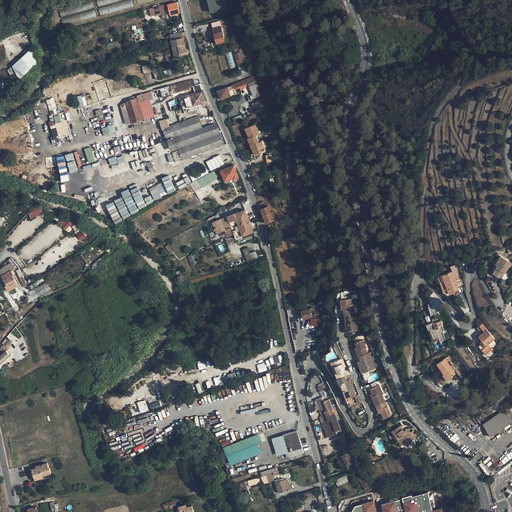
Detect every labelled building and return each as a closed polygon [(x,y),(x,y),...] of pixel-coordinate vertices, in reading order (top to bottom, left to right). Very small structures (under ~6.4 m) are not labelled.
[(118,9),(133,7),(132,0),(129,0),(117,2),(118,9)] [(208,0),(211,12),(223,10),(221,0),(220,0),(208,0)] [(167,4),(153,7),(155,14),(169,11),(168,5),(167,4)] [(421,17),(422,9),(403,8),(402,16),(421,17)] [(212,24),(214,34),(216,39),(217,44),(225,42),(220,22),(212,24)] [(170,35),(170,36),(170,38),(171,41),(183,38),(182,32),(170,35)] [(171,41),(172,46),(185,43),(183,38),(171,41)] [(186,49),(185,43),(172,46),(172,47),(175,57),(181,56),(180,53),(187,51),(186,49)] [(37,64),(34,46),(12,66),(19,79),(37,64)] [(240,68),(244,66),(248,65),(246,57),(242,49),(239,50),(242,59),(237,60),(240,68)] [(235,66),(231,54),(226,55),(230,68),(235,66)] [(247,83),(256,80),(255,76),(241,82),(243,85),(247,83)] [(201,84),(198,78),(175,85),(161,89),(163,97),(177,93),(177,92),(193,87),(201,84)] [(247,83),(250,90),(259,86),(256,80),(247,83)] [(229,93),(227,88),(218,92),(221,100),(230,96),(229,93)] [(208,102),(203,90),(184,97),(188,108),(208,102)] [(139,104),(151,100),(149,93),(137,96),(125,100),(132,124),(144,120),(139,104)] [(77,97),(78,107),(86,106),(85,96),(77,97)] [(46,100),(50,112),(57,109),(53,98),(46,100)] [(156,117),(151,100),(139,104),(144,120),(156,117)] [(254,109),(262,106),(261,101),(252,103),(254,109)] [(71,135),(66,120),(62,121),(60,114),(54,116),(55,120),(49,122),(53,137),(59,135),(59,138),(71,135)] [(167,138),(167,141),(175,138),(203,128),(199,117),(169,128),(168,127),(163,129),(163,130),(162,130),(165,139),(167,138)] [(179,149),(221,134),(217,123),(203,128),(175,138),(179,149)] [(246,129),(249,138),(251,137),(252,141),(250,142),(253,150),(257,148),(259,153),(266,151),(262,141),(260,142),(257,135),(260,134),(256,124),(246,129)] [(113,125),(101,128),(103,135),(115,133),(113,125)] [(224,145),(221,134),(179,149),(182,160),(224,145)] [(179,149),(175,138),(167,141),(175,163),(182,160),(179,149)] [(88,163),(94,162),(91,147),(84,148),(88,163)] [(73,153),(65,155),(69,173),(77,171),(73,153)] [(206,161),(211,171),(224,164),(219,154),(206,161)] [(60,182),(68,181),(64,156),(57,157),(60,182)] [(221,171),(225,181),(233,179),(233,180),(239,178),(234,166),(221,171)] [(217,179),(214,171),(199,179),(205,187),(217,179)] [(199,179),(190,184),(195,192),(201,189),(205,187),(199,179)] [(163,182),(157,185),(162,196),(168,193),(163,182)] [(206,197),(204,193),(203,191),(201,189),(195,192),(200,200),(206,197)] [(230,208),(236,204),(231,194),(225,198),(230,208)] [(224,211),(230,208),(225,198),(217,202),(224,211)] [(109,212),(115,209),(113,202),(106,205),(109,212)] [(218,214),(224,211),(217,202),(212,204),(218,214)] [(274,221),(271,213),(268,206),(261,209),(266,224),(274,221)] [(245,224),(250,222),(249,220),(245,210),(228,216),(235,226),(243,223),(242,221),(244,221),(245,224)] [(231,226),(231,228),(235,226),(228,216),(219,220),(220,223),(214,226),(217,234),(225,230),(224,228),(231,226)] [(63,229),(72,226),(68,218),(60,221),(63,229)] [(235,226),(243,236),(253,232),(250,222),(245,224),(244,221),(242,221),(243,223),(235,226)] [(235,239),(243,236),(235,226),(231,228),(233,233),(235,239)] [(83,231),(76,234),(80,241),(86,237),(83,231)] [(252,260),(250,254),(248,248),(244,249),(248,261),(252,260)] [(256,251),(250,254),(252,260),(258,258),(256,251)] [(188,256),(191,265),(196,263),(193,254),(188,256)] [(501,256),(496,265),(498,266),(496,268),(494,272),(502,277),(511,263),(501,256)] [(8,291),(18,285),(12,275),(14,274),(11,271),(15,269),(11,263),(4,267),(7,272),(2,275),(6,283),(7,285),(6,286),(8,291)] [(451,267),(452,272),(453,275),(459,273),(457,266),(451,267)] [(458,287),(453,275),(452,272),(438,277),(440,283),(445,282),(446,285),(442,287),(444,292),(448,290),(449,294),(457,291),(456,287),(458,287)] [(347,325),(348,332),(356,331),(356,330),(357,330),(356,321),(355,321),(354,315),(351,315),(351,309),(350,305),(351,304),(351,299),(340,300),(341,310),(343,310),(345,325),(347,325)] [(434,314),(440,311),(439,309),(438,309),(435,304),(428,307),(433,320),(435,319),(434,314)] [(309,309),(301,311),(304,319),(315,316),(313,310),(310,311),(309,309)] [(324,315),(315,317),(318,351),(326,349),(324,315)] [(30,320),(23,322),(33,361),(41,360),(30,320)] [(433,323),(427,325),(428,330),(430,329),(433,338),(438,336),(440,340),(440,341),(445,339),(442,332),(444,331),(442,325),(441,321),(437,323),(437,322),(433,324),(433,323)] [(488,345),(495,339),(492,336),(482,324),(477,328),(482,334),(479,337),(482,341),(480,342),(482,344),(479,346),(486,355),(492,350),(488,345)] [(430,329),(428,330),(433,342),(440,340),(438,336),(433,338),(430,329)] [(16,341),(21,351),(28,348),(23,337),(16,341)] [(0,348),(0,363),(10,354),(6,350),(9,348),(7,348),(13,341),(8,338),(0,348)] [(366,349),(363,341),(355,343),(356,348),(354,349),(357,357),(359,357),(360,361),(357,362),(361,374),(375,370),(369,353),(367,354),(365,349),(366,349)] [(354,397),(356,396),(349,380),(346,381),(343,372),(345,371),(343,367),(342,364),(343,363),(341,358),(330,363),(338,385),(339,385),(340,389),(345,400),(354,397)] [(455,374),(452,369),(450,366),(445,359),(443,360),(437,364),(444,374),(445,374),(449,380),(453,378),(452,376),(455,374)] [(257,365),(259,373),(267,370),(264,363),(257,365)] [(169,404),(163,385),(154,389),(160,407),(169,404)] [(382,395),(378,386),(369,389),(372,395),(370,396),(378,414),(380,413),(382,420),(391,416),(381,396),(382,395)] [(357,402),(354,397),(345,400),(347,406),(357,402)] [(327,406),(325,401),(323,402),(321,398),(314,400),(317,406),(318,410),(327,406)] [(144,411),(141,400),(131,404),(135,414),(144,411)] [(330,405),(327,406),(318,410),(323,422),(329,436),(335,434),(335,432),(340,430),(330,405)] [(489,437),(511,424),(505,411),(482,423),(489,437)] [(399,439),(402,444),(406,442),(407,443),(414,439),(409,432),(408,433),(406,430),(404,432),(400,426),(392,432),(397,440),(399,439)] [(297,431),(283,435),(288,452),(290,457),(304,453),(297,431)] [(259,433),(222,447),(231,466),(262,452),(258,443),(263,442),(259,433)] [(277,456),(288,452),(283,435),(272,438),(277,456)] [(343,452),(349,449),(344,438),(338,441),(343,452)] [(353,458),(355,457),(353,454),(351,454),(350,452),(342,456),(347,466),(352,463),(355,461),(353,458)] [(36,468),(31,469),(34,478),(35,480),(44,478),(43,475),(51,473),(49,467),(47,462),(36,466),(36,468)] [(375,487),(363,468),(355,473),(357,477),(358,479),(363,476),(371,489),(375,487)] [(363,476),(358,479),(367,492),(371,489),(363,476)] [(348,482),(346,477),(335,481),(337,486),(348,482)] [(260,483),(259,478),(247,481),(248,486),(260,483)] [(290,487),(287,479),(276,483),(279,493),(288,490),(287,488),(290,487)] [(442,511),(442,509),(432,511),(428,493),(402,498),(404,511),(398,511),(397,506),(400,505),(399,501),(381,504),(382,511),(442,511)] [(375,511),(376,511),(374,501),(350,507),(350,511),(375,511)]
